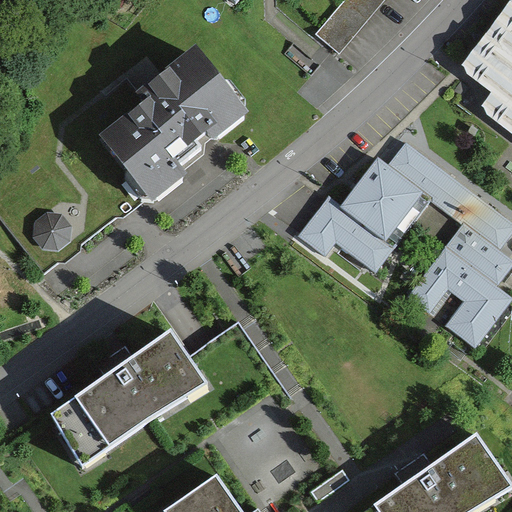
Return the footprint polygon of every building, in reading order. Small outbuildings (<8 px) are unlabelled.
[(511,29),(479,74),(510,96),(496,115),(511,127),(511,29)] [(103,141),(151,201),(191,169),(181,157),(212,132),(218,139),(255,110),(203,45),(143,93),(151,103),(103,141)] [(466,225),(447,249),(500,287),(511,271),(511,258),(500,249),(511,234),(511,221),(411,144),(394,165),(433,199),(466,225)] [(376,273),(433,199),(394,165),(383,157),(345,207),(332,197),(302,237),(326,256),(337,243),(376,273)] [(34,247),(70,251),(73,218),(37,215),(34,247)] [(511,304),(511,296),(500,287),(447,249),(411,296),(433,313),(451,289),(468,302),(450,325),(479,348),(511,304)] [(183,337),(54,421),(87,472),(216,388),(183,337)] [(511,471),(496,446),(389,511),(500,511),(511,505),(511,471)] [(241,511),(224,486),(184,511),(241,511)]
